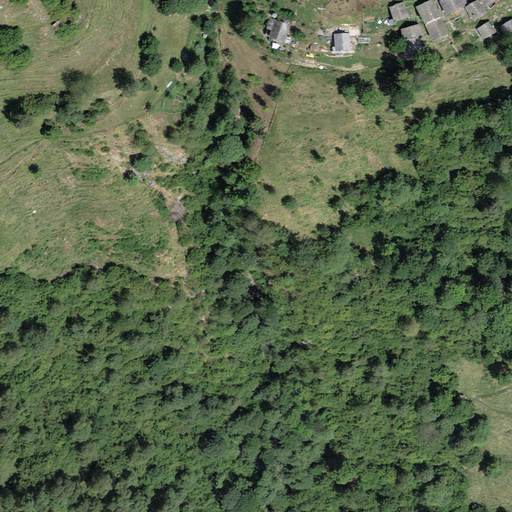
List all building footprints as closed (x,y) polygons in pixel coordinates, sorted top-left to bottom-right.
[(441,18),(431,0),(416,7),(425,25),(441,18)] [(461,0),(442,0),(440,2),(446,15),(465,6),(464,4),(461,0)] [(486,13),(477,0),(465,8),(473,21),(486,13)] [(408,17),(403,3),(390,8),(394,22),(408,17)] [(448,33),(441,18),(425,25),(432,41),(448,33)] [(511,40),(511,19),(500,27),(510,42),(511,40)] [(289,25),(275,21),(269,37),(284,42),(289,25)] [(495,32),(489,22),(477,29),(483,39),(495,32)] [(422,35),(419,25),(401,30),(403,40),(418,36),(422,35)] [(349,34),(334,35),(335,50),(350,49),(349,34)] [(423,55),(418,36),(403,40),(401,41),(406,60),(423,55)]
